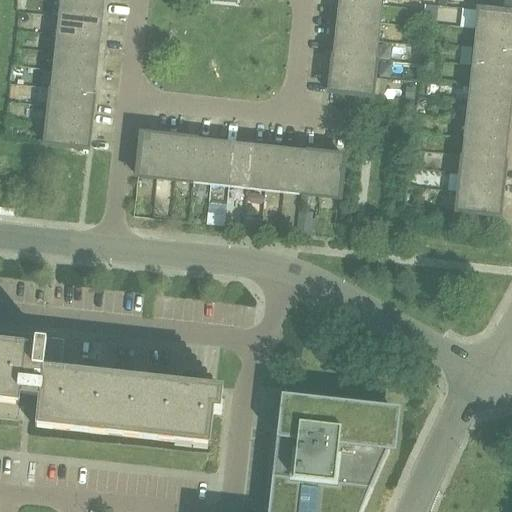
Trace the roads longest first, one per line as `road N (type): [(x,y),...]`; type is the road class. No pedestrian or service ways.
road 1 (residential): [(257,347),(0,319)]
road 2 (residential): [(480,372),(266,266)]
road 3 (residential): [(239,511),(257,347)]
road 4 (residential): [(291,119),(129,101)]
road 5 (residential): [(409,511),(480,372)]
road 6 (residential): [(266,266),(113,248)]
road 7 (residential): [(113,248),(129,101)]
